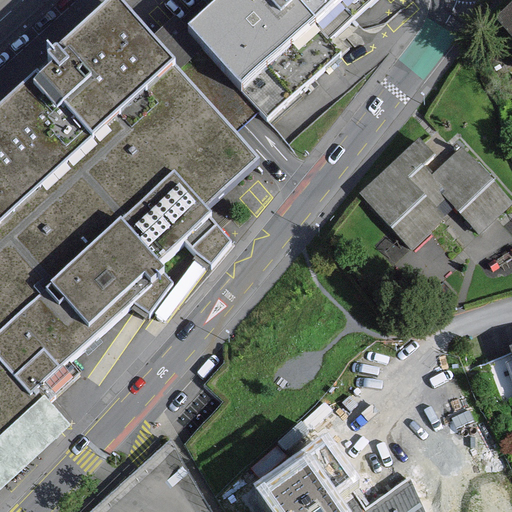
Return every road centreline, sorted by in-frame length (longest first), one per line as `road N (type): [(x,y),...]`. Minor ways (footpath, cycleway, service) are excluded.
road 1 (residential): [(456,0),(314,196),(27,511)]
road 2 (residential): [(511,311),(473,323),(416,357),(377,449),(386,494)]
